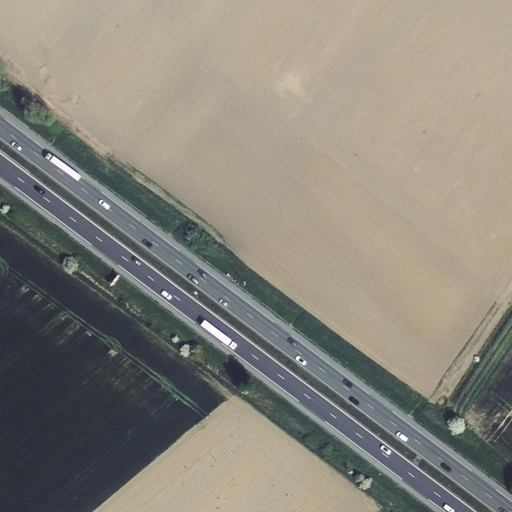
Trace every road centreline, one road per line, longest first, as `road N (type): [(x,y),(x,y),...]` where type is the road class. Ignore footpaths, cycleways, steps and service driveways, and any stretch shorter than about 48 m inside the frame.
road 1 (motorway): [(511,511),(0,126)]
road 2 (motorway): [(0,164),(460,511)]
road 3 (track): [(511,292),(437,398)]
